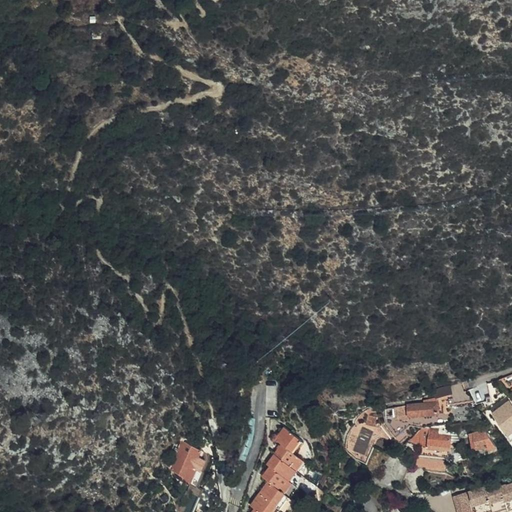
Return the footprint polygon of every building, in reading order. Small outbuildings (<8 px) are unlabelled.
[(427,406),(409,407),(410,418),(411,418),(441,416),(440,402),(427,404),(427,406)] [(511,404),(494,415),(511,440),(511,404)] [(409,407),(396,408),(397,418),(404,417),(404,420),(397,420),(397,418),(387,424),(386,423),(381,427),(380,427),(382,429),(392,442),(400,445),(412,435),(408,429),(411,427),(411,418),(410,418),(409,407)] [(378,419),(368,418),(366,428),(376,429),(377,425),(378,419)] [(424,430),(409,443),(422,446),(423,455),(419,455),(419,467),(429,467),(429,472),(449,472),(449,455),(447,455),(447,448),(451,448),(452,427),(424,430)] [(306,457),(317,447),(301,429),(290,440),(295,446),(306,457)] [(489,448),(489,454),(497,451),(497,447),(486,433),(485,433),(485,431),(480,433),(479,431),(478,432),(478,430),(474,431),(475,434),(470,435),(474,451),(478,450),(478,452),(489,448)] [(199,458),(201,452),(185,445),(179,462),(176,461),(171,473),(179,476),(177,480),(190,485),(196,471),(201,473),(206,461),(199,458)] [(312,463),(306,457),(295,446),(287,454),(303,472),(312,463)] [(319,450),(317,447),(306,457),(312,463),(315,466),(316,464),(317,463),(318,458),(319,453),(319,450)] [(303,472),(287,454),(278,463),(280,467),(294,481),(303,472)] [(313,468),(315,466),(312,463),(303,472),(306,475),(313,468)] [(298,484),(297,484),(294,481),(280,467),(271,476),(276,481),(288,493),(298,484)] [(297,484),(306,475),(303,472),(294,481),(297,484)] [(288,493),(276,481),(265,492),(282,510),(294,499),(291,496),(288,493)] [(300,487),(298,484),(288,493),(291,496),(300,487)] [(488,486),(471,492),(475,506),(477,506),(478,511),(511,511),(511,485),(505,487),(504,485),(489,489),(488,486)] [(280,511),(282,510),(265,492),(254,503),(257,507),(262,511),(280,511)] [(473,511),(468,492),(455,497),(459,511),(473,511)] [(286,511),(296,502),(294,499),(282,510),(284,511),(286,511)]
